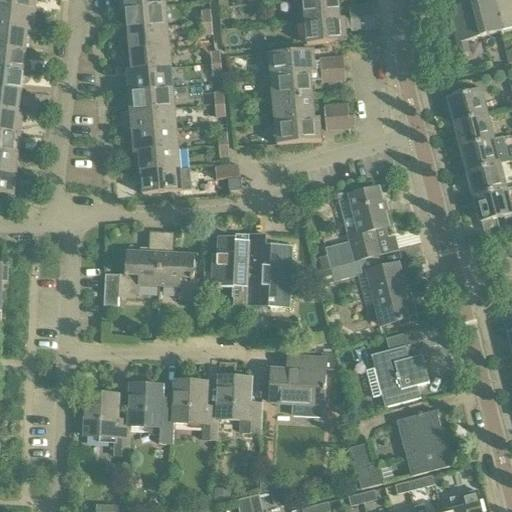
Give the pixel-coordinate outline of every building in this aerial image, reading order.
[(0,0),(0,7),(36,12),(36,0),(0,0)] [(165,0),(119,0),(121,12),(126,12),(126,11),(166,7),(165,0)] [(340,22),(340,20),(338,0),(307,0),(303,0),(305,25),(340,22)] [(501,33),(493,0),(485,0),(471,4),(480,38),(501,33)] [(511,0),(493,0),(501,33),(504,41),(511,38),(511,0)] [(480,38),(471,4),(449,10),(460,56),(469,54),(466,42),(480,38)] [(351,20),(374,18),(373,6),(349,8),(350,19),(351,20)] [(0,7),(0,28),(28,32),(28,33),(33,33),(36,12),(0,7)] [(166,7),(126,11),(126,12),(128,31),(168,27),(166,7)] [(201,25),(212,24),(211,12),(200,13),(201,25)] [(340,22),(305,25),(307,46),(347,42),(346,30),(351,29),(351,32),(375,30),(374,18),(351,20),(350,19),(340,20),(340,22)] [(213,37),(212,24),(201,25),(203,38),(213,37)] [(169,48),(168,27),(128,31),(130,52),(169,48)] [(28,32),(0,28),(0,49),(26,52),(28,33),(28,32)] [(169,48),(130,52),(131,71),(131,72),(171,68),(169,48)] [(0,70),(24,73),(26,52),(0,49),(0,70)] [(321,72),(345,70),(343,58),(320,60),(320,62),(315,63),(314,51),(269,55),(271,76),(321,72)] [(211,66),(221,65),(220,53),(210,53),(211,66)] [(222,78),(221,65),(211,66),(212,79),(222,78)] [(131,72),(131,71),(127,72),(129,93),(173,89),(171,68),(131,72)] [(0,70),(0,90),(22,93),(24,73),(0,70)] [(345,70),(321,72),(271,76),(273,100),(313,97),(311,83),(321,82),(322,84),(346,82),(345,70)] [(173,89),(129,93),(130,113),(175,109),(173,89)] [(22,93),(0,90),(0,111),(19,114),(19,112),(22,93)] [(454,124),(487,116),(481,92),(448,100),(454,124)] [(215,107),(225,106),(224,93),(214,94),(215,107)] [(315,121),(315,120),(313,97),(273,100),(275,124),(315,121)] [(226,119),(225,106),(215,107),(216,120),(226,119)] [(349,119),(349,118),(348,106),(324,108),(325,121),(349,119)] [(177,130),(175,109),(130,113),(132,134),(177,130)] [(19,114),(0,111),(0,132),(22,135),(24,113),(19,112),(19,114)] [(487,116),(454,124),(461,149),(493,141),(487,116)] [(349,119),(325,121),(326,132),(355,130),(354,118),(354,117),(349,118),(349,119)] [(315,121),(275,124),(277,146),(322,142),(320,119),(315,120),(315,121)] [(177,130),(132,134),(134,156),(139,155),(139,154),(179,150),(177,130)] [(0,132),(0,152),(19,155),(22,135),(0,132)] [(219,147),(228,146),(227,134),(218,135),(219,147)] [(493,141),(461,149),(467,173),(499,165),(508,162),(502,138),(493,141)] [(230,158),(228,146),(219,147),(220,159),(230,158)] [(139,154),(139,155),(141,174),(181,171),(179,150),(139,154)] [(0,152),(0,173),(17,176),(19,155),(0,152)] [(499,165),(467,173),(473,198),(506,190),(499,165)] [(228,180),(240,179),(239,167),(215,169),(216,181),(228,180)] [(181,171),(141,174),(143,196),(183,192),(193,191),(191,170),(181,171)] [(17,176),(0,173),(0,195),(15,197),(17,176)] [(240,179),(228,180),(229,192),(241,191),(240,179)] [(348,237),(350,244),(326,250),(331,270),(358,263),(364,262),(363,261),(380,257),(374,232),(389,228),(379,190),(349,197),(359,235),(348,237)] [(506,190),(473,198),(480,223),(496,219),(499,232),(511,228),(511,211),(511,212),(506,190)] [(237,235),(236,239),(218,238),(218,257),(213,256),(211,288),(230,289),(229,300),(233,300),(232,307),(246,308),(248,243),(249,243),(249,236),(237,235)] [(267,237),(249,236),(249,243),(248,243),(246,308),(291,310),(293,247),(266,246),(267,237)] [(140,287),(157,288),(159,254),(127,252),(126,277),(106,276),(104,309),(118,309),(119,299),(139,300),(140,287)] [(159,254),(157,288),(179,289),(179,302),(199,303),(200,281),(194,281),(195,256),(159,254)] [(358,263),(331,270),(334,283),(362,277),(358,263)] [(398,265),(367,273),(375,306),(381,327),(400,322),(401,326),(417,322),(412,302),(408,303),(398,265)] [(371,357),(375,370),(366,373),(372,399),(381,397),(385,409),(421,400),(417,387),(429,384),(422,357),(408,360),(405,348),(371,357)] [(298,359),(298,373),(272,372),(270,404),(308,406),(308,419),(323,419),(326,372),(339,372),(336,354),(322,354),(322,361),(298,359)] [(219,379),(218,410),(217,421),(218,421),(241,422),(240,435),(261,436),(262,406),(250,405),(251,381),(219,379)] [(174,413),(173,425),(204,427),(203,443),(217,443),(218,421),(217,421),(218,410),(206,409),(207,384),(175,383),(174,413)] [(131,386),(129,423),(128,428),(129,428),(150,429),(149,437),(159,437),(159,446),(172,447),(173,425),(174,413),(161,412),(163,388),(131,386)] [(86,396),(85,420),(75,419),(74,435),(84,436),(84,438),(115,439),(114,458),(128,459),(129,428),(128,428),(129,423),(117,422),(118,398),(86,396)] [(411,478),(451,468),(436,412),(396,422),(411,478)] [(379,466),(373,468),(367,444),(350,449),(362,492),(384,486),(379,466)] [(432,478),(408,484),(411,493),(434,487),(432,478)] [(349,493),(361,490),(358,481),(346,484),(349,493)] [(411,493),(408,484),(395,488),(397,497),(411,493)] [(231,489),(215,488),(215,498),(230,499),(231,489)] [(362,495),(364,505),(377,502),(374,492),(362,495)] [(262,511),(258,495),(250,498),(248,498),(252,511),(262,511)] [(364,505),(362,495),(348,499),(351,509),(364,505)] [(453,511),(452,511),(478,511),(475,496),(450,502),(453,511)] [(236,501),(239,511),(252,511),(248,498),(236,501)]
